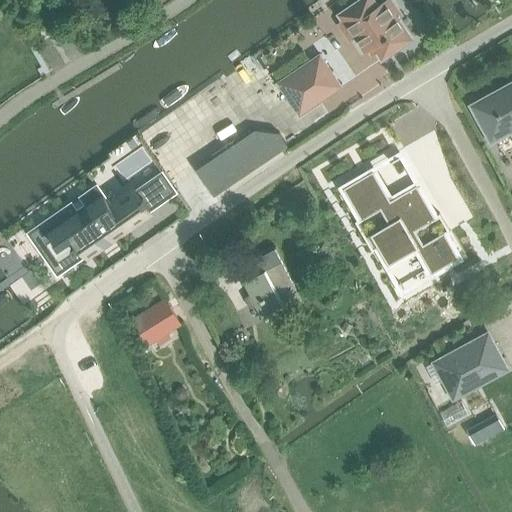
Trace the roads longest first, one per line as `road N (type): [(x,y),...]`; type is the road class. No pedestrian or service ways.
road 1 (residential): [(52,332),(511,21)]
road 2 (unclassified): [(189,0),(0,125)]
